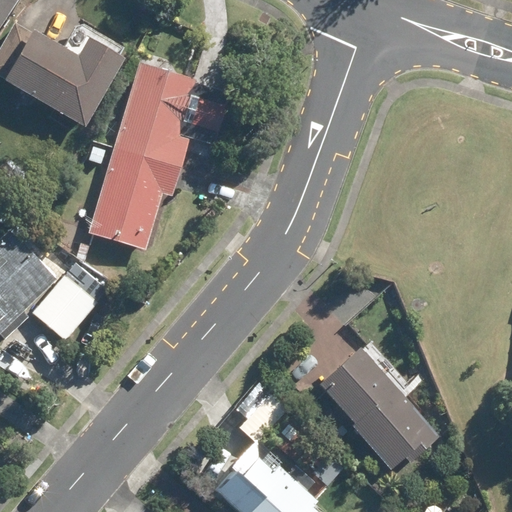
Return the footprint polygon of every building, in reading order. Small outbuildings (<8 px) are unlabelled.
[(0,0),(0,26),(18,0),(0,0)] [(0,52),(0,78),(85,127),(123,60),(88,39),(77,57),(31,31),(29,34),(15,26),(0,52)] [(113,148),(180,168),(189,139),(212,146),(227,96),(193,86),(194,81),(138,64),(113,148)] [(113,148),(88,234),(144,252),(161,194),(172,197),(180,168),(113,148)] [(92,149),(88,160),(100,164),(104,152),(92,149)] [(29,252),(39,242),(21,224),(10,234),(29,252)] [(23,312),(54,282),(6,233),(0,239),(0,335),(5,341),(28,318),(23,312)] [(78,245),(74,257),(84,260),(88,248),(78,245)] [(63,276),(32,313),(64,341),(96,304),(63,276)] [(344,348),(342,348),(305,385),(343,424),(340,427),(380,468),(394,454),(399,460),(427,434),(365,370),(345,350),(344,348)] [(276,394),(245,424),(261,440),(291,410),(276,394)] [(337,425),(326,435),(332,441),(343,431),(337,425)] [(224,463),(227,466),(208,486),(234,511),(310,511),(303,505),(308,500),(271,464),(272,462),(266,456),(259,463),(250,455),(247,458),(238,449),(224,463)]
